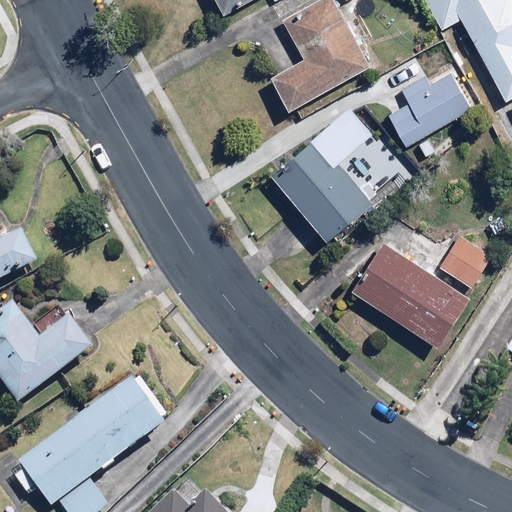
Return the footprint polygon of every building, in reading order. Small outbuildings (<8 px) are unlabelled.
[(247,0),(218,0),(226,12),(247,0)] [(288,108),(370,64),(335,0),(316,0),(284,17),(306,58),(271,77),(288,108)] [(511,0),(425,0),(440,28),(460,17),(511,109),(511,0)] [(404,144),(471,109),(451,72),(429,84),(424,75),(400,87),(412,109),(391,119),(404,144)] [(373,135),(347,106),(269,176),(326,240),(377,194),(366,182),(360,188),(340,164),(373,135)] [(0,281),(38,263),(22,231),(3,240),(0,234),(0,281)] [(440,268),(436,274),(382,240),(350,289),(437,344),(460,309),(472,289),(440,268)] [(0,377),(18,402),(90,348),(69,320),(41,341),(13,305),(0,314),(0,377)] [(101,511),(111,505),(91,478),(168,420),(132,373),(17,461),(53,507),(56,505),(61,511),(101,511)] [(220,511),(184,477),(149,511),(220,511)]
